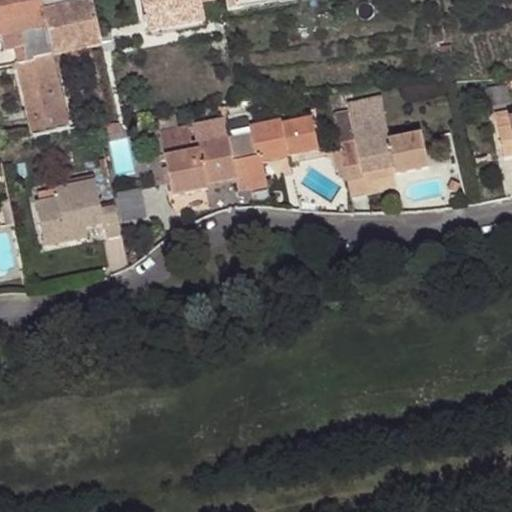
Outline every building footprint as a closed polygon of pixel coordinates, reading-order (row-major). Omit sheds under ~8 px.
[(0,0),(0,36),(6,36),(10,52),(15,51),(17,64),(53,56),(40,0),(0,0)] [(40,0),(53,56),(102,46),(91,0),(40,0)] [(149,32),(181,26),(179,19),(204,14),(200,0),(141,0),(146,19),(144,20),(145,27),(147,26),(149,32)] [(206,21),(204,14),(179,19),(181,26),(206,21)] [(0,36),(0,54),(10,52),(6,36),(0,36)] [(17,64),(18,65),(33,137),(61,132),(70,130),(53,56),(17,64)] [(354,140),(349,116),(383,109),(380,97),(346,104),(348,112),(333,115),(343,169),(358,166),(354,143),(354,140)] [(511,113),(508,115),(506,108),(495,110),(503,153),(511,151),(511,113)] [(349,116),(354,140),(387,132),(383,109),(349,116)] [(254,158),(244,160),(250,190),(267,187),(262,162),(260,157),(283,151),(285,158),(317,153),(311,119),(283,124),(282,119),(248,126),(254,158)] [(102,124),(105,136),(124,133),(122,121),(119,121),(102,124)] [(157,131),(171,198),(206,190),(205,186),(235,180),(238,193),(250,190),(244,160),(231,162),(225,136),(189,142),(186,125),(157,131)] [(358,166),(343,169),(349,200),(365,198),(362,184),(361,176),(390,171),(391,179),(429,173),(422,137),(389,143),(388,138),(354,143),(358,166)] [(260,157),(262,162),(285,158),(283,151),(260,157)] [(361,176),(362,184),(391,179),(390,171),(361,176)] [(124,235),(118,205),(102,208),(97,179),(57,186),(58,196),(37,200),(46,245),(70,240),(68,228),(86,225),(105,222),(108,237),(124,235)] [(123,193),(130,221),(151,216),(145,188),(123,193)] [(88,237),(86,225),(68,228),(70,240),(88,237)] [(126,238),(108,239),(109,267),(127,266),(126,238)]
